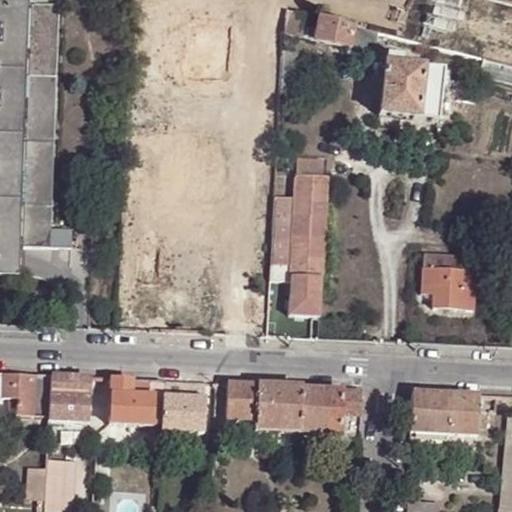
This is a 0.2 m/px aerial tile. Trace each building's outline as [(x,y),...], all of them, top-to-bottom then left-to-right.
[(259,9),(224,0),(174,0),(167,31),(163,102),(152,322),(237,324),(250,84),(259,9)] [(0,141),(18,142),(22,5),(0,3),(0,141)] [(22,5),(18,142),(53,143),(58,6),(22,5)] [(282,36),(282,37),(314,44),(318,21),(287,12),(282,36)] [(352,29),(318,21),(314,44),(348,51),(352,29)] [(379,36),(352,29),(348,51),(374,57),(376,47),(379,36)] [(279,94),(279,95),(293,96),(295,54),(282,51),(281,61),(279,94)] [(385,58),(384,65),(389,66),(412,68),(413,62),(385,58)] [(511,69),(482,62),(479,78),(511,86),(511,69)] [(418,122),(424,69),(412,68),(389,66),(384,65),(379,118),(418,122)] [(443,71),(424,69),(418,122),(437,123),(443,71)] [(511,93),(493,88),(490,98),(511,103),(511,93)] [(14,247),(18,142),(0,141),(0,275),(13,276),(14,247)] [(49,249),(50,230),(53,143),(18,142),(14,247),(23,248),(49,249)] [(295,187),(294,214),(290,285),(288,317),(319,319),(327,178),(322,178),(323,168),(297,167),(295,187)] [(274,186),(272,213),(294,214),(295,187),(274,186)] [(272,213),(269,284),(290,285),(294,214),(272,213)] [(70,230),(50,230),(49,249),(70,250),(70,230)] [(22,277),(23,248),(14,247),(13,276),(22,277)] [(152,284),(154,251),(140,250),(138,283),(152,284)] [(463,258),(423,255),(420,296),(432,297),(431,311),(472,313),(473,273),(463,273),(463,258)] [(34,378),(2,377),(1,392),(1,401),(7,401),(7,420),(48,422),(49,381),(34,380),(34,378)] [(87,380),(50,378),(49,381),(48,422),(47,424),(88,425),(89,398),(86,398),(87,380)] [(131,382),(110,381),(108,427),(118,427),(143,429),(153,429),(153,427),(155,398),(148,397),(130,397),(131,382)] [(164,384),(149,383),(148,397),(155,398),(163,399),(164,384)] [(172,384),(164,384),(163,399),(171,399),(172,384)] [(257,388),(226,386),(225,421),(255,423),(257,388)] [(301,390),(257,388),(255,423),(255,432),(299,434),(301,390)] [(342,391),(301,390),(299,434),(339,437),(340,417),(342,391)] [(361,393),(342,391),(340,417),(351,417),(360,418),(361,393)] [(410,395),(408,436),(477,438),(477,435),(478,415),(478,401),(478,398),(410,395)] [(162,428),(163,399),(155,398),(153,427),(162,428)] [(171,399),(163,399),(162,428),(162,434),(203,436),(203,400),(171,399)] [(511,511),(511,417),(506,417),(498,511),(511,511)] [(112,440),(97,440),(97,442),(96,460),(111,460),(112,440)] [(44,485),(44,473),(27,472),(25,504),(43,505),(44,485)] [(406,498),(405,506),(416,507),(417,498),(406,498)]
